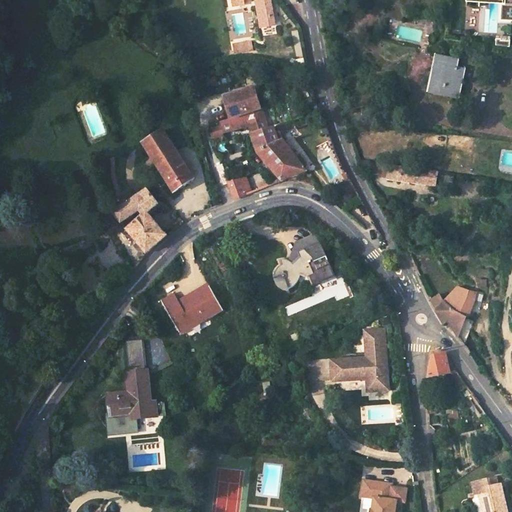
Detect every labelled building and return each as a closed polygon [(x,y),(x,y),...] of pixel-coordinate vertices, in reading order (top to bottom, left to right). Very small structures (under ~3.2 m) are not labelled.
[(253,0),(255,5),(268,3),(268,0),(221,0),(223,9),(242,7),(242,2),(250,1),(250,0),(253,0)] [(489,19),(511,20),(511,4),(505,4),(505,0),(494,0),(494,4),(490,3),(489,19)] [(268,3),(255,5),(255,12),(269,11),(268,3)] [(237,55),(256,53),(255,44),(236,46),(237,55)] [(427,90),(459,97),(465,71),(457,69),(459,61),(434,56),(427,90)] [(256,87),(223,97),(230,120),(228,121),(231,130),(233,129),(234,131),(250,126),(260,154),(283,182),(286,181),(306,174),(307,173),(283,140),(278,126),(269,129),(256,87)] [(289,112),(292,121),(303,118),(300,108),(289,112)] [(158,165),(174,191),(194,179),(176,150),(164,130),(144,143),(158,165)] [(212,133),(214,139),(223,137),(221,131),(221,130),(212,133)] [(387,180),(451,188),(453,176),(438,174),(438,173),(374,163),(373,172),(388,174),(387,180)] [(229,182),(235,200),(246,196),(240,179),(229,182)] [(127,231),(147,254),(167,236),(148,213),(158,204),(147,190),(136,197),(114,212),(112,214),(120,223),(137,212),(140,210),(145,215),(142,218),(127,231)] [(295,252),(318,241),(314,232),(292,242),(287,262),(290,264),(297,257),(295,252)] [(281,278),(286,289),(288,288),(290,287),(292,286),(294,284),(295,282),(297,280),(298,277),(298,275),(303,279),(306,278),(310,286),(333,276),(318,241),(295,252),(297,257),(290,264),(287,262),(286,261),(284,260),(282,260),(280,260),(279,260),(277,261),(275,261),(277,266),(276,266),(274,267),(273,269),(272,271),(271,273),(271,276),(271,278),(279,277),(281,278)] [(211,283),(179,299),(176,292),(163,299),(182,335),(226,313),(211,283)] [(453,329),(458,337),(465,318),(469,305),(472,293),(458,286),(445,302),(439,294),(429,299),(436,311),(444,324),(448,320),(451,325),(453,329)] [(465,318),(458,337),(465,346),(472,321),(465,318)] [(366,391),(387,389),(383,328),(366,329),(364,332),(366,357),(330,360),(331,381),(365,378),(366,391)] [(129,367),(147,366),(146,341),(128,341),(129,367)] [(432,356),(429,377),(456,370),(451,362),(444,352),(432,356)] [(130,410),(130,415),(141,414),(141,410),(149,409),(145,368),(126,370),(128,390),(106,392),(108,412),(130,410)] [(479,494),(483,511),(506,511),(499,485),(490,487),(488,480),(472,484),(475,495),(479,494)] [(382,485),(362,483),(361,495),(374,497),(372,509),(370,508),(369,511),(394,511),(396,499),(390,498),(392,483),(383,482),(382,485)]
